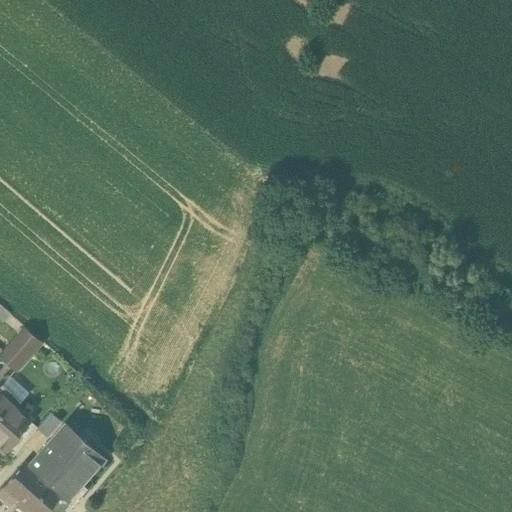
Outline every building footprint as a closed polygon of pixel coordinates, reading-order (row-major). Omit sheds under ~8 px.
[(0,318),(11,328),(19,319),(0,302),(0,318)] [(25,329),(2,355),(17,368),(40,342),(25,329)] [(8,374),(1,381),(20,397),(26,390),(8,374)] [(17,407),(0,392),(0,447),(3,449),(26,423),(13,411),(17,407)] [(41,441),(58,423),(49,415),(34,432),(41,441)] [(41,441),(24,461),(60,493),(69,501),(102,459),(58,423),(41,441)] [(43,511),(60,493),(24,461),(0,488),(0,495),(10,505),(14,500),(28,511),(43,511)] [(60,493),(43,511),(59,511),(69,501),(60,493)]
